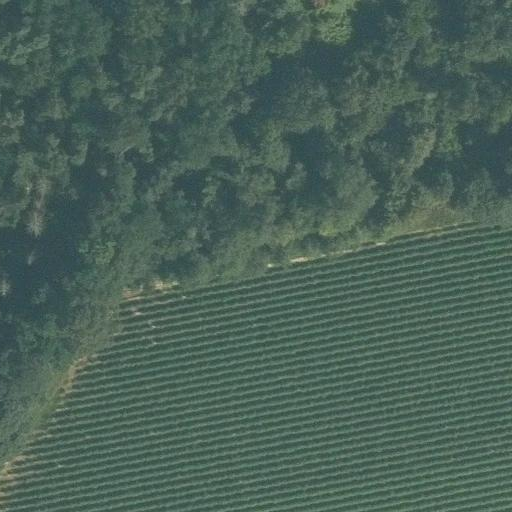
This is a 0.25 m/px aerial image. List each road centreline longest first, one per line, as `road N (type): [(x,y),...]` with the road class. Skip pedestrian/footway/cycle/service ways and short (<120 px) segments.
road 1 (track): [(511,205),(120,278),(73,313),(0,415)]
road 2 (track): [(467,213),(447,189),(243,71)]
road 3 (track): [(118,0),(243,71)]
